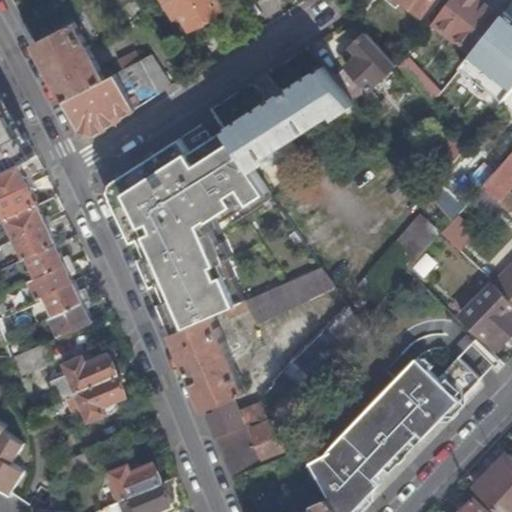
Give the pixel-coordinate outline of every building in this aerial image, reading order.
[(225,9),(219,0),(166,0),(177,17),(182,13),(192,29),(225,9)] [(410,0),(425,12),(434,0),(410,0)] [(475,0),(450,0),(440,14),(434,21),(475,51),(500,19),(475,1),(475,0)] [(500,19),(504,14),(486,0),(475,0),(475,1),(500,19)] [(77,22),(91,49),(99,45),(84,18),(77,22)] [(77,22),(37,43),(67,101),(107,80),(91,49),(77,22)] [(353,60),(333,78),(355,104),(398,64),(369,32),(352,48),(355,52),(358,55),(353,60)] [(126,70),(143,60),(137,50),(120,60),(126,70)] [(97,136),(174,86),(154,55),(143,60),(126,70),(107,80),(67,101),(83,131),(97,136)] [(434,102),(447,116),(484,70),(469,58),(434,102)] [(339,116),(356,106),(355,104),(333,78),(324,67),(228,129),(256,170),(270,161),(272,165),(282,160),(285,165),(292,159),(289,155),(297,149),(292,140),(337,112),(339,116)] [(0,140),(0,175),(39,157),(25,128),(0,140)] [(117,180),(114,194),(139,246),(262,178),(256,170),(228,129),(193,153),(183,137),(117,180)] [(482,179),(486,183),(511,153),(511,146),(508,151),(487,130),(475,145),(486,157),(476,168),(484,177),(482,179)] [(449,156),(456,162),(471,142),(465,136),(449,156)] [(511,197),(507,193),(511,187),(511,153),(486,183),(483,187),(497,201),(511,215),(511,197)] [(39,157),(0,175),(0,199),(32,185),(28,179),(46,171),(39,157)] [(139,246),(176,333),(243,303),(226,264),(230,262),(223,246),(217,249),(206,226),(214,222),(215,224),(227,216),(231,222),(241,215),(243,219),(274,197),(262,178),(139,246)] [(32,185),(0,199),(0,204),(7,220),(41,204),(32,185)] [(483,187),(477,194),(491,207),(497,201),(483,187)] [(7,220),(17,240),(50,224),(48,220),(66,211),(59,196),(41,204),(7,220)] [(381,304),(410,271),(443,234),(422,215),(360,286),(381,304)] [(462,249),(477,232),(460,216),(445,233),(462,249)] [(17,240),(26,260),(29,259),(59,244),(50,224),(17,240)] [(59,244),(29,259),(39,278),(69,265),(59,244)] [(511,259),(492,280),(511,299),(511,259)] [(33,281),(40,298),(47,296),(76,282),(69,265),(39,278),(33,281)] [(260,325),(337,286),(324,268),(302,278),(228,311),(232,320),(254,310),(260,325)] [(47,296),(56,316),(86,303),(91,300),(86,290),(82,292),(76,282),(47,296)] [(489,333),(502,346),(511,336),(511,311),(494,294),(479,308),(487,316),(475,328),(485,337),(489,333)] [(53,317),(61,337),(95,323),(86,303),(56,316),(53,317)] [(22,327),(41,319),(36,306),(16,313),(22,327)] [(268,394),(286,411),(313,379),(321,370),(362,325),(363,324),(350,306),(294,361),(274,382),(277,384),(268,394)] [(176,333),(208,410),(237,398),(249,393),(217,317),(184,329),(176,333)] [(0,329),(0,343),(5,355),(16,357),(8,337),(6,330),(0,329)] [(498,350),(502,346),(489,333),(485,337),(498,350)] [(44,344),(16,357),(27,383),(32,381),(29,375),(53,365),(44,344)] [(54,382),(61,401),(76,394),(81,392),(121,375),(113,355),(89,365),(86,357),(69,365),(73,374),(54,382)] [(419,358),(407,370),(450,413),(483,378),(461,357),(440,378),(419,358)] [(332,498),(339,511),(355,511),(358,510),(377,491),(371,485),(390,466),(421,433),(437,417),(442,422),(450,413),(407,370),(396,382),(413,400),(405,409),(388,391),(358,422),(333,448),(336,451),(325,456),(313,463),(332,498)] [(130,396),(121,375),(81,392),(88,408),(94,421),(110,414),(107,405),(130,396)] [(396,382),(388,391),(405,409),(413,400),(396,382)] [(88,408),(81,392),(76,394),(83,410),(88,408)] [(46,397),(35,401),(39,411),(54,404),(52,401),(48,402),(46,397)] [(210,414),(219,437),(248,425),(243,413),(237,398),(208,410),(210,414)] [(248,425),(252,424),(265,419),(269,417),(264,405),(243,413),(248,425)] [(437,417),(421,433),(426,438),(442,422),(437,417)] [(0,477),(4,480),(0,486),(0,490),(12,498),(29,468),(16,461),(28,442),(8,430),(11,425),(0,418),(0,477)] [(219,437),(234,475),(298,450),(293,436),(281,440),(273,421),(254,429),(252,424),(248,425),(219,437)] [(333,448),(325,456),(336,451),(333,448)] [(88,453),(61,465),(66,479),(94,467),(88,453)] [(493,506),(498,511),(511,511),(511,455),(510,454),(476,491),(493,506)] [(122,502),(166,483),(158,463),(135,472),(132,465),(115,472),(121,488),(117,490),(122,502)] [(122,502),(115,505),(117,511),(154,511),(175,504),(166,483),(122,502)] [(339,511),(332,498),(297,511),(339,511)] [(489,511),(475,498),(462,511),(489,511)] [(54,501),(53,509),(69,511),(69,503),(54,501)]
